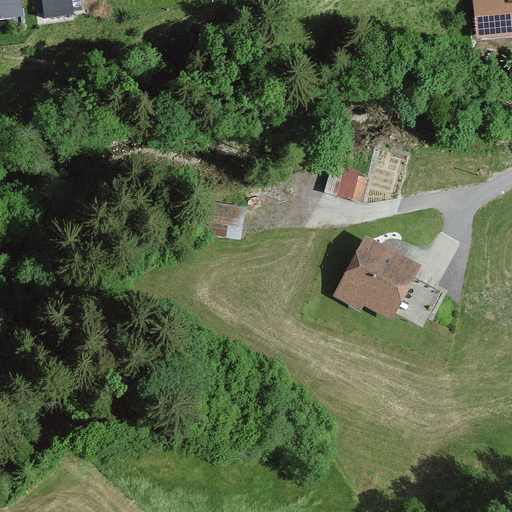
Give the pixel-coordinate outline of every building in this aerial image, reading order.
[(0,0),(0,18),(22,16),(20,0),(0,0)] [(72,0),(42,0),(44,18),(74,14),(72,0)] [(505,9),(504,0),(472,0),(474,37),(511,35),(511,9),(505,9)] [(349,187),(373,194),(380,169),(357,162),(349,187)] [(445,258),(389,229),(360,286),(415,315),(445,258)]
